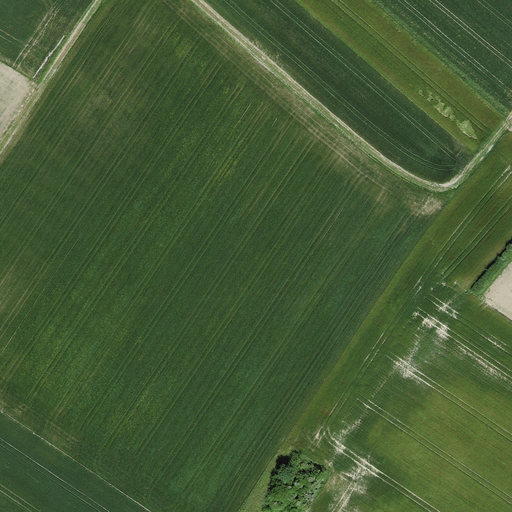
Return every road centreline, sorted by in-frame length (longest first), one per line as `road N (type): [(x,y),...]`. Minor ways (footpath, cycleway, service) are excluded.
road 1 (track): [(511,120),(454,184),(419,183),(316,106),(197,0)]
road 2 (track): [(99,0),(0,149)]
